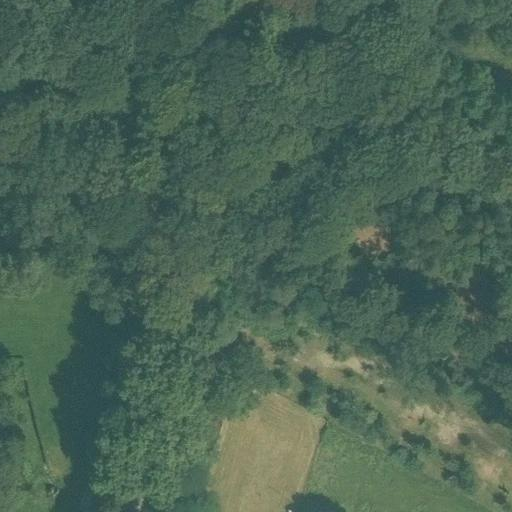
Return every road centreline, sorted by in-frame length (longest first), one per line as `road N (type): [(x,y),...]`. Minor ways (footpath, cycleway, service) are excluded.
road 1 (track): [(135,511),(278,16)]
road 2 (track): [(511,144),(284,7)]
road 3 (track): [(284,7),(511,4)]
